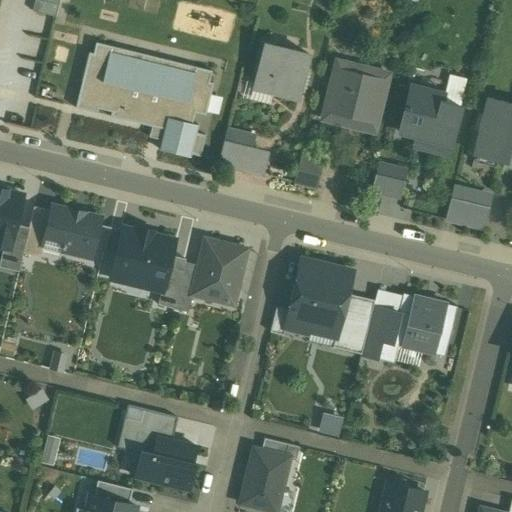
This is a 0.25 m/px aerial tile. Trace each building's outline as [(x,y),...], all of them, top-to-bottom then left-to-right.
[(35,0),(32,12),(55,18),(59,0),(35,0)] [(192,155),(200,157),(205,135),(196,133),(198,125),(192,124),(194,113),(206,116),(214,83),(209,82),(212,71),(194,67),(192,73),(112,54),(113,47),(96,42),(93,54),(89,53),(75,108),(164,130),(158,151),(191,159),(192,155)] [(308,55),(264,44),(253,88),(297,99),(308,55)] [(364,74),(335,67),(324,112),(353,119),(351,127),(374,133),(388,74),(365,68),(364,74)] [(444,95),(410,86),(399,131),(416,135),(413,146),(446,154),(449,154),(460,107),(442,102),(444,95)] [(511,104),(487,99),(474,155),(511,163),(511,104)] [(260,170),(266,144),(227,134),(220,160),(260,170)] [(321,162),(301,157),(295,179),(315,184),(321,162)] [(405,172),(380,166),(373,191),(398,197),(405,172)] [(491,197),(453,188),(445,220),(483,229),(491,197)] [(2,195),(0,194),(0,246),(3,247),(9,249),(15,225),(22,195),(7,191),(3,193),(2,195)] [(99,217),(51,206),(50,211),(43,239),(44,240),(42,245),(90,257),(99,217)] [(50,211),(34,207),(28,228),(22,253),(23,253),(39,257),(42,245),(44,240),(43,239),(50,211)] [(15,225),(9,249),(3,247),(0,258),(0,267),(18,272),(23,253),(22,253),(28,228),(15,225)] [(138,228),(137,231),(122,227),(121,231),(115,254),(111,270),(126,274),(125,281),(146,286),(148,279),(163,283),(164,283),(171,256),(175,240),(153,235),(153,231),(138,228)] [(121,231),(110,228),(104,251),(115,254),(121,231)] [(246,249),(204,239),(198,266),(192,288),(193,288),(192,295),(233,305),(246,249)] [(184,262),(185,259),(171,256),(164,283),(163,283),(157,305),(173,309),(184,262)] [(351,273),(301,261),(289,311),(286,324),(336,336),(346,294),(351,273)] [(184,262),(173,309),(188,313),(192,295),(193,288),(192,288),(198,266),(184,262)] [(374,301),(346,294),(336,336),(332,350),(360,357),(361,355),(372,307),(374,301)] [(427,299),(415,296),(415,297),(402,294),(398,313),(393,331),(383,328),(380,341),(444,357),(457,307),(427,299)] [(286,324),(289,311),(276,307),(270,333),(283,336),(286,324)] [(398,313),(372,307),(361,355),(376,359),(380,341),(383,328),(393,331),(398,313)] [(62,371),(65,356),(53,353),(49,368),(62,371)] [(35,406),(47,398),(41,389),(29,396),(35,406)] [(127,406),(117,448),(141,454),(146,434),(172,441),(178,419),(127,406)] [(344,417),(324,413),(320,429),(340,434),(344,417)] [(449,431),(443,429),(440,441),(446,442),(449,431)] [(141,454),(135,477),(188,491),(194,465),(191,464),(196,447),(172,441),(146,434),(141,454)] [(299,447),(264,439),(261,451),(289,457),(296,459),(299,447)] [(261,451),(253,449),(240,503),(275,511),(289,457),(261,451)] [(404,481),(398,480),(393,483),(392,485),(388,483),(380,511),(418,511),(424,492),(406,488),(407,486),(404,481)] [(97,481),(93,496),(128,505),(132,489),(97,481)] [(85,511),(134,511),(136,506),(128,505),(93,496),(89,495),(85,511)]
